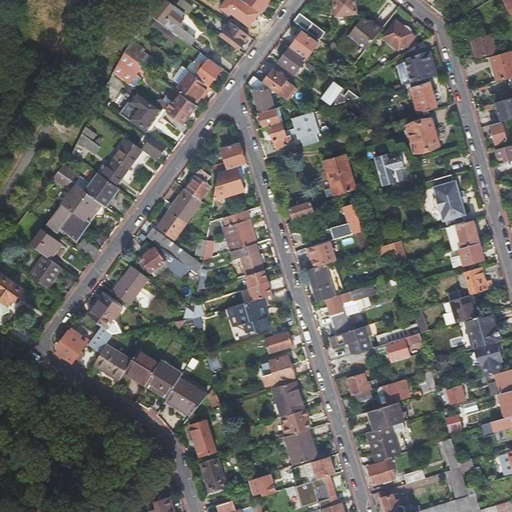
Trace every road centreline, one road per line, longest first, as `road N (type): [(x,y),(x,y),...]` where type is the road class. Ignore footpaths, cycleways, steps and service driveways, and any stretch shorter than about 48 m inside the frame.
road 1 (residential): [(192,511),(164,440),(41,355),(227,93)]
road 2 (residential): [(227,93),(363,511)]
road 3 (residential): [(511,280),(443,27),(404,0)]
road 4 (residential): [(0,208),(52,114),(131,0)]
